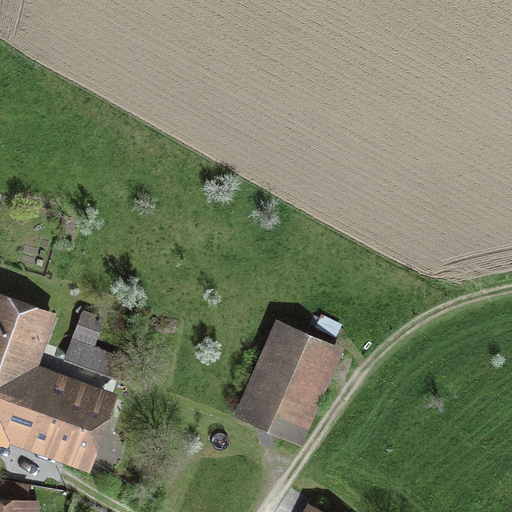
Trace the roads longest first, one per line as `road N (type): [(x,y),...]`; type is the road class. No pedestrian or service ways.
road 1 (track): [(288,479),(371,365),(436,312),(511,292)]
road 2 (track): [(134,511),(0,454)]
